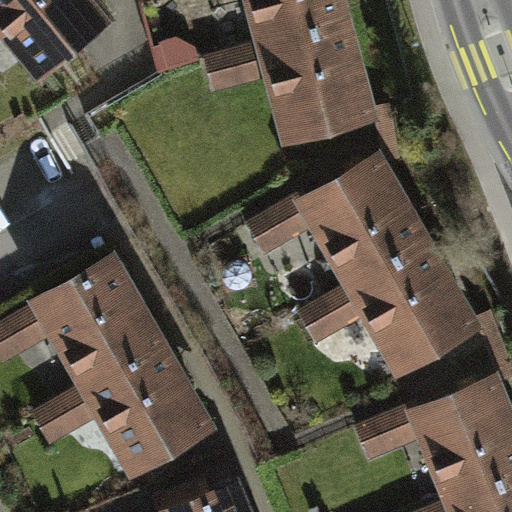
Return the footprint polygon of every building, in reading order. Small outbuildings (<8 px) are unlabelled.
[(0,0),(0,15),(42,65),(103,15),(90,0),(0,0)] [(255,0),(266,39),(343,18),(338,0),(255,0)] [(274,68),(291,130),(368,110),(362,89),(364,84),(363,79),(361,74),(357,72),(343,18),(266,39),(274,68)] [(274,68),(266,39),(221,51),(229,81),(274,68)] [(216,84),(229,81),(221,51),(208,55),(216,84)] [(389,103),(375,105),(380,131),(393,128),(389,103)] [(393,128),(380,131),(384,155),(398,153),(393,128)] [(318,217),(354,278),(423,238),(396,192),(396,186),(394,181),(390,177),(386,175),(376,157),(307,197),(318,217)] [(318,217),(307,197),(304,189),(263,214),(278,240),(318,217)] [(278,240),(263,214),(250,221),(266,247),(278,240)] [(370,305),(401,360),(471,320),(461,304),(460,298),(459,292),(455,289),(451,287),(423,238),(354,278),(370,305)] [(57,325),(88,379),(157,339),(147,323),(147,318),(146,312),(142,308),(138,306),(110,257),(41,296),(57,325)] [(370,305),(354,278),(314,302),(329,328),(370,305)] [(57,325),(41,296),(1,322),(16,348),(57,325)] [(329,328),(314,302),(302,308),(317,335),(329,328)] [(501,341),(491,311),(478,316),(488,345),(501,341)] [(0,345),(5,354),(16,348),(1,322),(0,322),(0,345)] [(104,406),(135,461),(204,422),(194,404),(194,398),(192,393),(188,389),(184,387),(157,339),(88,379),(104,406)] [(511,369),(501,341),(488,345),(500,375),(511,369)] [(427,430),(454,495),(511,471),(511,427),(507,415),(507,409),(507,403),(503,399),(499,397),(491,377),(418,407),(427,430)] [(104,406),(88,379),(48,402),(64,429),(104,406)] [(427,430),(418,407),(415,400),(372,418),(384,447),(427,430)] [(64,429),(48,402),(36,410),(52,436),(64,429)] [(384,447),(372,418),(359,423),(371,452),(384,447)] [(460,511),(511,511),(511,471),(454,495),(460,511)] [(243,511),(232,483),(160,511),(243,511)] [(460,511),(454,495),(414,511),(460,511)]
